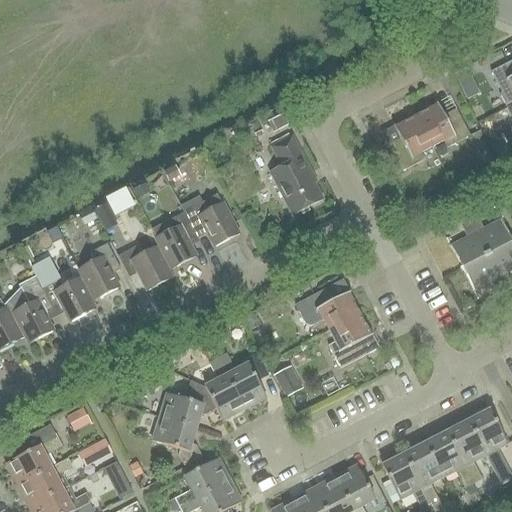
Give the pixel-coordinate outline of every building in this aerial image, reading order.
[(511,61),(495,71),(491,72),(502,92),(501,96),(507,109),(511,106),(511,61)] [(471,99),(484,94),(472,68),(460,73),(471,99)] [(437,104),(415,115),(432,148),(444,142),(447,149),(470,137),(456,110),(444,116),(437,104)] [(432,148),(415,115),(393,127),(400,140),(388,146),(402,173),(425,161),(421,154),(432,148)] [(281,116),(271,121),(277,132),(287,127),(281,116)] [(292,217),(323,201),(310,175),(312,174),(292,137),(271,148),(281,168),(270,174),(292,217)] [(503,142),(492,147),(498,160),(509,154),(503,142)] [(175,167),(164,173),(169,182),(180,176),(175,167)] [(145,184),(134,189),(139,198),(149,193),(145,184)] [(238,236),(222,205),(218,196),(203,203),(200,197),(181,207),(185,213),(184,214),(195,236),(197,240),(208,234),(215,248),(238,236)] [(105,205),(95,210),(106,231),(116,226),(105,205)] [(92,207),(79,214),(79,216),(85,226),(98,219),(92,209),(92,207)] [(186,240),(195,236),(184,214),(167,223),(171,231),(156,239),(160,246),(166,258),(161,261),(168,273),(195,258),(186,240)] [(476,216),(467,221),(486,256),(511,242),(511,241),(501,221),(484,230),(476,216)] [(486,256),(467,221),(460,224),(468,239),(450,248),(462,270),(486,256)] [(57,227),(47,233),(53,244),(63,239),(57,227)] [(511,284),(507,274),(511,271),(511,242),(486,256),(506,293),(511,289),(511,284)] [(80,270),(83,277),(90,289),(85,292),(91,304),(119,289),(112,275),(121,270),(108,244),(90,254),(95,262),(80,270)] [(166,258),(160,246),(140,257),(135,248),(118,257),(129,279),(139,274),(148,292),(171,280),(168,273),(161,261),(166,258)] [(506,293),(486,256),(462,270),(473,291),(491,282),(498,297),(506,293)] [(49,259),(32,268),(36,277),(53,310),(62,305),(71,323),(95,311),(91,304),(85,292),(90,289),(83,277),(64,287),(59,279),(49,259)] [(21,290),(4,307),(9,316),(15,328),(20,326),(26,337),(30,345),(53,333),(44,314),(53,310),(36,277),(19,286),(21,290)] [(331,287),(304,301),(296,306),(306,325),(311,327),(323,320),(329,332),(362,315),(350,293),(337,300),(331,287)] [(0,351),(26,337),(20,326),(15,328),(9,316),(4,307),(1,300),(0,300),(0,351)] [(373,337),(362,315),(329,332),(335,343),(329,347),(341,370),(367,356),(360,343),(373,337)] [(253,316),(245,320),(251,331),(258,327),(253,316)] [(207,340),(197,345),(200,350),(205,360),(215,354),(210,344),(207,340)] [(226,355),(218,360),(245,410),(266,399),(249,366),(236,373),(226,355)] [(249,366),(257,382),(267,376),(256,355),(246,360),(249,366)] [(245,410),(218,360),(209,364),(219,382),(206,389),(207,392),(217,410),(223,422),(245,410)] [(289,369),(276,376),(287,397),(300,390),(289,369)] [(207,392),(206,389),(191,383),(184,400),(167,395),(160,419),(195,430),(200,415),(205,416),(217,410),(207,392)] [(82,408),(66,417),(74,433),(90,424),(82,408)] [(490,412),(469,423),(486,456),(495,474),(504,469),(495,452),(508,445),(490,412)] [(191,445),(195,430),(160,419),(153,442),(180,451),(179,456),(185,467),(202,458),(196,447),(191,445)] [(486,456),(469,423),(447,434),(474,485),(483,480),(473,463),(486,456)] [(44,457),(62,448),(50,426),(15,445),(22,457),(6,465),(18,487),(50,470),(44,457)] [(474,485),(447,434),(426,445),(443,478),(456,472),(465,490),(474,485)] [(105,441),(92,448),(99,461),(112,454),(105,441)] [(443,478),(426,445),(404,457),(431,507),(440,503),(430,485),(443,478)] [(431,507),(404,457),(383,468),(400,501),(413,494),(422,511),(433,511),(431,507)] [(55,478),(73,469),(68,460),(50,470),(18,487),(29,508),(62,491),(55,478)] [(197,499),(230,482),(219,460),(186,478),(193,491),(175,500),(180,509),(197,499)] [(137,462),(130,465),(136,478),(143,474),(137,462)] [(357,467),(336,478),(353,511),(364,511),(362,507),(375,500),(357,467)] [(504,469),(495,474),(503,489),(511,484),(511,476),(507,467),(504,469)] [(353,511),(336,478),(314,490),(325,511),(353,511)] [(242,504),(230,482),(197,499),(180,509),(181,511),(194,511),(202,508),(204,511),(225,511),(230,510),(242,504)] [(325,511),(314,490),(293,501),(298,511),(325,511)] [(30,511),(74,511),(91,504),(86,495),(69,504),(62,491),(29,508),(30,511)] [(175,500),(167,504),(171,511),(173,511),(180,509),(175,500)] [(298,511),(293,501),(272,511),(298,511)]
